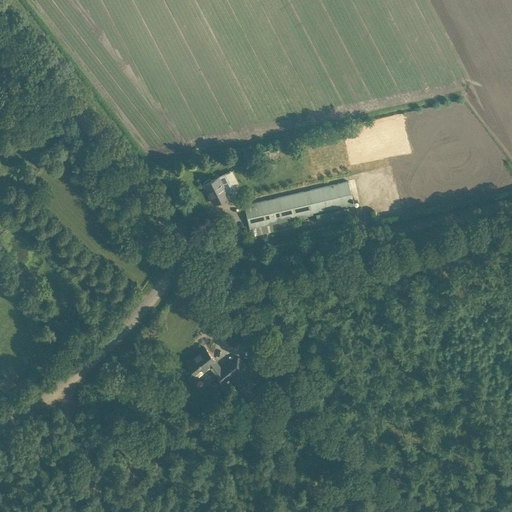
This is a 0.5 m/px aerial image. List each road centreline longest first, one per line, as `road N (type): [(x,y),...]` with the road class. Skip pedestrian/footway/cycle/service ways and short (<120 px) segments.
road 1 (unclassified): [(0,428),(75,377),(132,324),(168,284),(182,252),(164,203),(3,0)]
road 2 (track): [(180,264),(203,275),(238,271),(511,208)]
road 3 (track): [(58,390),(113,511)]
